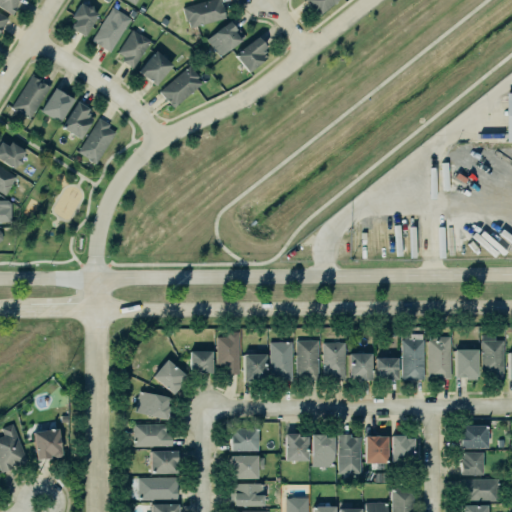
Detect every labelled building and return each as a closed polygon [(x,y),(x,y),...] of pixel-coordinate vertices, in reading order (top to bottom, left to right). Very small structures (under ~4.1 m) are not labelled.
[(0,8),(0,0),(16,0),(12,7),(13,8),(9,14),(0,8)] [(202,0),(218,0),(223,17),(188,26),(187,20),(184,21),(180,6),(202,0)] [(335,0),(305,0),(317,14),(335,0)] [(67,26),(84,36),(98,13),(81,3),(67,26)] [(88,39),(108,51),(128,17),(110,6),(92,34),(88,39)] [(0,30),(8,18),(0,13),(0,30)] [(217,55),(244,39),(233,20),(206,37),(217,55)] [(115,51),(122,56),(120,60),(131,67),(149,40),(130,29),(115,51)] [(247,72),(265,57),(262,53),(264,51),(262,48),(264,47),(256,36),(233,54),(247,72)] [(136,70),(153,51),(170,64),(153,85),(136,70)] [(158,90),(171,106),(199,82),(195,78),(198,76),(188,65),(158,90)] [(29,118),(49,84),(31,73),(11,108),(29,118)] [(53,87),(72,99),(57,123),(38,111),(53,87)] [(76,102),(60,127),(78,139),(91,118),(87,116),(88,114),(85,112),(87,109),(76,102)] [(117,131),(98,119),(76,151),(95,164),(117,131)] [(0,142),(0,161),(12,169),(15,165),(20,163),(19,158),(24,150),(9,141),(6,146),(0,142)] [(0,191),(6,195),(16,175),(0,166),(0,191)] [(0,206),(9,206),(9,221),(0,221),(0,206)] [(238,374),(238,331),(226,331),(226,336),(215,336),(216,365),(225,365),(225,374),(238,374)] [(423,380),(424,334),(402,334),(401,379),(423,380)] [(450,336),(428,336),(427,377),(449,378),(450,336)] [(294,340),(295,379),(318,379),(317,340),(294,340)] [(480,340),(481,378),(503,377),(502,340),(480,340)] [(267,341),(289,341),(290,379),(268,379),(267,341)] [(321,341),(343,341),(343,379),(333,379),(333,369),(321,369),(321,341)] [(453,349),(475,349),(475,378),(464,378),(464,376),(453,376),(453,349)] [(211,351),(189,351),(188,372),(211,372),(211,351)] [(370,353),(348,353),(348,379),(371,379),(370,353)] [(264,354),(242,354),(242,380),(264,380),(264,354)] [(373,357),(395,357),(396,379),(374,379),(373,357)] [(150,376),(165,359),(183,375),(177,381),(179,383),(171,393),(150,376)] [(166,419),(171,398),(138,390),(134,412),(166,419)] [(0,435),(2,435),(0,429),(0,426),(10,423),(24,460),(17,463),(18,464),(0,471),(0,435)] [(170,424),(133,423),(133,446),(170,446),(170,424)] [(485,425),(485,447),(458,448),(458,425),(485,425)] [(256,450),(256,427),(229,428),(230,450),(256,450)] [(33,430),(34,459),(60,458),(58,429),(33,430)] [(283,433),(283,460),(305,460),(305,436),(297,436),(296,433),(283,433)] [(336,433),(349,433),(349,436),(358,436),(358,472),(336,472),(336,433)] [(411,438),(412,464),(389,465),(389,435),(402,434),(402,438),(411,438)] [(333,435),(310,435),(310,466),(333,466),(333,435)] [(363,436),(384,436),(385,462),(363,462),(363,436)] [(176,451),(149,450),(149,473),(176,473),(176,451)] [(481,474),(481,452),(459,452),(460,475),(481,474)] [(231,467),(231,478),(255,478),(255,455),(228,455),(228,467),(231,467)] [(176,499),(176,477),(137,477),(137,499),(176,499)] [(496,479),(459,478),(459,500),(496,500),(496,479)] [(232,482),(262,482),(261,505),(231,506),(231,504),(228,504),(228,491),(232,491),(232,482)] [(389,511),(390,488),(411,488),(411,511),(389,511)] [(284,511),(306,511),(307,497),(285,497),(284,511)] [(363,501),(363,511),(385,511),(385,501),(363,501)] [(150,503),(149,511),(176,511),(177,504),(150,503)]
